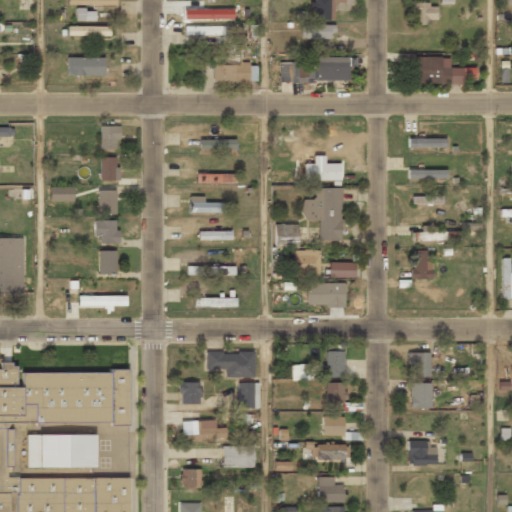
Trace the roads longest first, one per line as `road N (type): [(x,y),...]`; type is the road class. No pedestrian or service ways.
road 1 (residential): [(0,106),(511,102)]
road 2 (residential): [(154,0),(156,511)]
road 3 (residential): [(381,0),(382,511)]
road 4 (residential): [(0,330),(511,331)]
